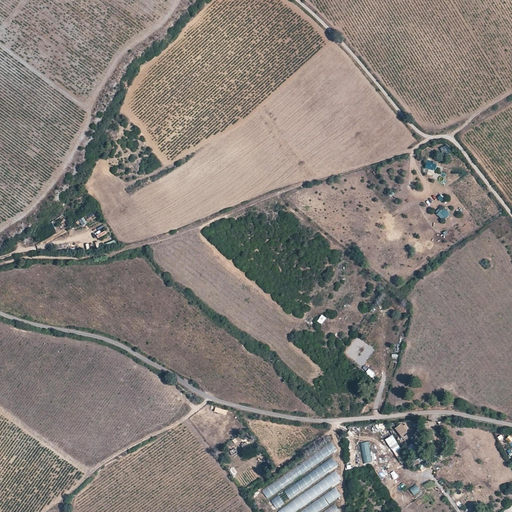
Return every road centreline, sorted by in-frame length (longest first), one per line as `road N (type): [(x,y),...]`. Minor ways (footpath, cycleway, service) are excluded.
road 1 (unclassified): [(511,424),(433,411),(285,417),(214,399),(120,344),(0,313)]
road 2 (track): [(433,136),(173,236),(88,258),(0,264)]
road 3 (track): [(296,0),(415,131),(450,138),(511,214)]
